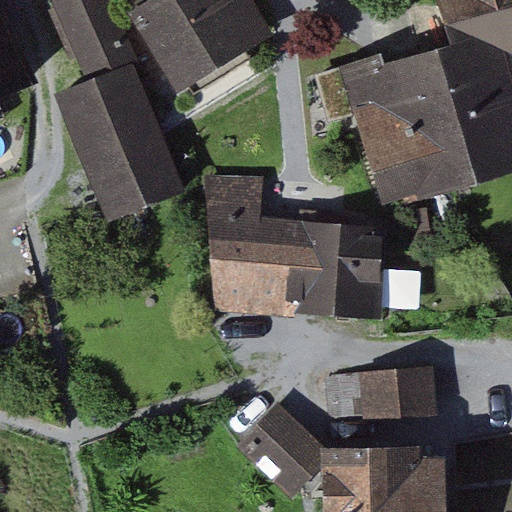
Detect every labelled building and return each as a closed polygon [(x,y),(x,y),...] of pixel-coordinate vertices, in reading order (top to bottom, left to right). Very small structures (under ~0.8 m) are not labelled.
[(125,58),(104,0),(55,0),(81,73),(125,58)] [(134,0),(140,9),(154,0),(134,0)] [(181,95),(281,39),(258,0),(166,0),(137,16),(181,95)] [(511,0),(434,0),(449,50),(509,70),(511,68),(511,0)] [(0,95),(20,87),(0,43),(0,95)] [(386,69),(342,82),(382,211),(511,171),(511,80),(509,70),(449,50),(386,69)] [(192,191),(141,65),(71,93),(121,219),(192,191)] [(277,190),(222,189),(219,318),(393,321),(395,224),(277,221),(277,190)] [(416,376),(341,379),(343,428),(418,425),(416,376)] [(241,437),(305,491),(339,450),(275,397),(241,437)] [(339,458),(340,511),(460,511),(459,456),(339,458)]
